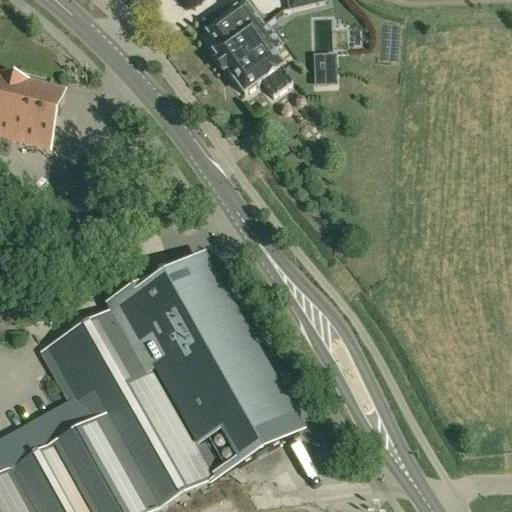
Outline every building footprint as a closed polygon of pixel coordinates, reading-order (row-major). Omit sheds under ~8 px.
[(323,0),(288,0),(292,12),(324,4),(323,0)] [(245,98),(262,85),(273,101),(293,87),(281,71),(282,71),(272,56),(278,52),(243,4),(227,15),(230,19),(208,35),(221,52),(215,57),(220,64),(217,66),(224,76),(227,73),(245,98)] [(0,136),(50,149),(64,92),(0,76),(0,136)] [(71,248),(124,237),(112,176),(60,187),(71,248)] [(0,291),(45,271),(28,235),(0,248),(0,291)] [(105,308),(110,317),(43,356),(87,433),(0,482),(0,511),(163,511),(229,475),(299,435),(203,264),(160,289),(155,280),(105,308)]
